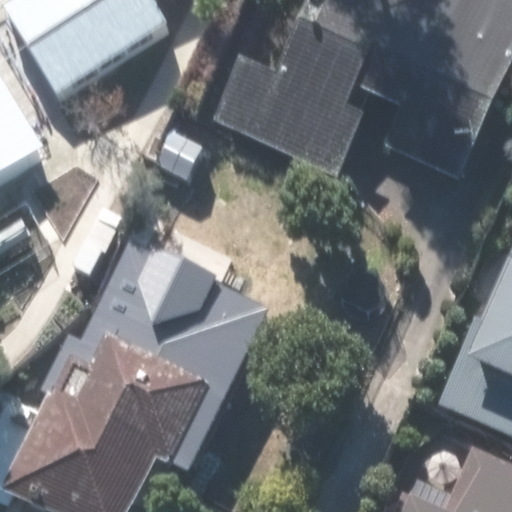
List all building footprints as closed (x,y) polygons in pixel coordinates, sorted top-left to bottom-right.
[(171,0),(36,0),(7,17),(77,133),(205,56),(171,0)] [(511,8),(493,0),(306,0),(264,95),(218,75),(193,132),(238,152),(327,191),(354,131),(339,125),(346,107),(395,129),(379,167),(453,200),(511,67),(511,8)] [(0,72),(0,207),(60,172),(0,72)] [(432,421),(511,456),(511,245),(510,244),(432,421)] [(0,505),(14,511),(130,511),(148,476),(171,488),(214,401),(169,379),(199,318),(155,296),(125,357),(95,342),(79,375),(61,366),(0,490),(0,505)] [(511,478),(467,457),(444,506),(408,489),(397,511),(511,511),(511,501),(507,499),(511,489),(511,478)]
